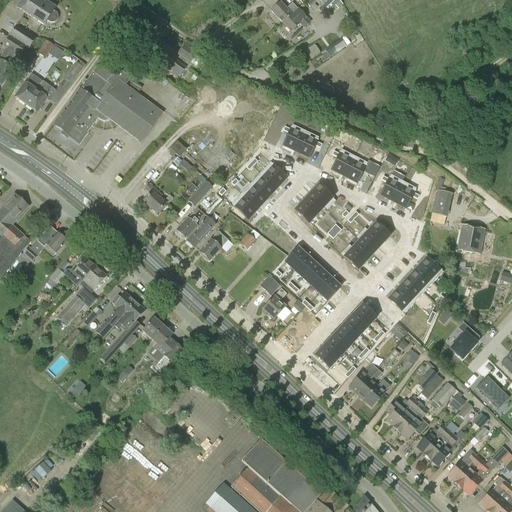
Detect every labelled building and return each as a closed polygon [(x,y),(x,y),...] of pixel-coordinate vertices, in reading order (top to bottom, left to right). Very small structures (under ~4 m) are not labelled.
[(21,1),(17,9),(44,26),(47,21),(49,22),(51,23),(54,22),(56,21),(57,18),(56,15),(55,13),(53,12),(54,9),(40,0),(30,0),(27,5),(21,1)] [(311,0),(306,5),(309,9),(317,2),(314,0),(311,0)] [(318,11),(324,18),(335,7),(338,10),(343,5),(337,0),(320,0),(319,2),(322,5),(320,7),(321,8),(318,11)] [(280,2),(271,11),(283,24),(298,10),(293,4),(287,9),(280,2)] [(310,23),(306,18),(298,10),(283,24),(291,32),(299,25),(303,30),(310,23)] [(351,36),(357,32),(352,23),(345,27),(346,30),(347,29),(351,36)] [(11,69),(13,65),(10,63),(14,56),(18,59),(18,58),(25,48),(29,50),(35,39),(16,27),(10,37),(3,47),(6,49),(0,58),(0,85),(1,86),(12,70),(11,69)] [(141,50),(159,64),(167,55),(148,40),(141,50)] [(53,47),(45,42),(37,55),(45,60),(53,47)] [(196,56),(197,54),(184,45),(176,55),(189,65),(190,64),(195,68),(201,60),(196,56)] [(314,46),(305,52),(311,60),(320,55),(320,53),(316,47),(314,46)] [(325,62),(337,54),(332,46),(325,51),(327,54),(322,57),(325,62)] [(185,69),(167,55),(159,64),(178,78),(185,69)] [(28,66),(22,62),(18,68),(23,72),(28,66)] [(55,91),(42,82),(26,105),(36,113),(45,100),(49,103),(50,101),(55,105),(66,91),(66,90),(83,69),(76,63),(62,80),(64,81),(60,86),(59,86),(55,91)] [(162,114),(125,86),(133,75),(132,75),(130,78),(117,68),(116,69),(114,67),(111,66),(109,65),(106,65),(104,65),(101,65),(99,66),(97,68),(95,70),(93,73),(86,81),(85,80),(82,83),(84,84),(80,90),(79,89),(53,125),(60,131),(58,134),(63,137),(65,134),(67,136),(66,138),(68,140),(69,137),(78,144),(86,132),(97,118),(98,120),(103,121),(110,121),(118,126),(139,143),(162,114)] [(15,97),(26,105),(42,82),(41,82),(31,75),(15,97)] [(290,130),(288,134),(282,147),(295,153),(305,133),(292,127),(290,130)] [(206,130),(185,155),(216,183),(238,158),(206,130)] [(305,133),(295,153),(308,159),(314,146),(316,143),(318,139),(305,133)] [(169,150),(179,158),(186,151),(176,142),(169,150)] [(339,155),(337,159),(331,171),(343,178),(354,158),(341,151),(339,155)] [(366,164),(354,158),(343,178),(356,184),(363,171),(365,168),(366,164)] [(180,159),(176,164),(185,171),(189,166),(180,159)] [(270,164),(260,175),(276,190),(286,179),(270,164)] [(276,190),(260,175),(250,185),(267,200),(276,190)] [(388,181),(386,184),(380,196),(392,203),(403,183),(390,176),(388,181)] [(189,203),(195,207),(205,196),(212,188),(205,182),(188,201),(189,203)] [(415,190),(403,183),(392,203),(405,210),(412,197),(414,193),(415,190)] [(191,184),(186,190),(191,195),(196,188),(191,184)] [(145,189),(151,194),(143,203),(157,215),(167,204),(155,194),(157,192),(149,185),(145,189)] [(250,185),(241,195),(257,210),(267,200),(250,185)] [(309,195),(324,208),(331,201),(332,200),(318,186),(316,188),(309,195)] [(437,191),(431,215),(446,218),(452,195),(437,191)] [(13,226),(28,208),(14,195),(0,210),(0,236),(2,238),(0,239),(0,279),(31,242),(13,226)] [(257,210),(241,195),(231,205),(248,221),(257,210)] [(324,208),(309,195),(302,203),(316,217),(324,208)] [(316,217),(302,203),(294,212),(308,225),(316,217)] [(185,239),(185,240),(206,218),(196,209),(176,231),(177,232),(177,233),(179,236),(181,236),(185,239)] [(215,226),(206,218),(185,240),(194,248),(215,226)] [(374,225),(367,233),(381,246),(388,238),(389,237),(375,224),(374,225)] [(462,226),(457,250),(479,255),(484,230),(462,226)] [(8,271),(14,276),(22,266),(24,268),(30,260),(32,262),(37,256),(44,248),(53,256),(67,242),(50,227),(37,242),(36,241),(30,249),(28,248),(8,271)] [(208,260),(209,261),(227,241),(218,232),(199,252),(204,256),(204,258),(206,260),(208,260)] [(381,246),(367,233),(359,241),(373,254),(381,246)] [(245,252),(255,242),(246,235),(237,245),(245,252)] [(359,241),(351,250),(365,263),(373,254),(359,241)] [(293,272),(306,257),(297,249),(284,263),(293,272)] [(365,263),(351,250),(343,258),(357,271),(365,263)] [(95,267),(84,257),(71,270),(65,271),(62,274),(58,270),(50,279),(57,285),(65,276),(76,287),(78,285),(82,280),(95,267)] [(306,257),(293,272),(301,279),(314,265),(306,257)] [(416,269),(433,284),(442,273),(426,258),(416,269)] [(265,274),(269,271),(263,265),(260,269),(265,274)] [(323,273),(314,265),(301,279),(310,287),(323,273)] [(459,266),(457,274),(467,276),(468,271),(464,270),(465,267),(459,266)] [(95,267),(82,280),(94,291),(106,277),(95,267)] [(433,284),(416,269),(407,279),(423,294),(433,284)] [(331,281),(323,273),(310,287),(318,295),(331,281)] [(511,276),(502,273),(499,281),(511,285),(511,276)] [(279,287),(269,278),(261,287),(270,296),(279,287)] [(407,279),(397,289),(414,304),(423,294),(407,279)] [(331,281),(318,295),(327,303),(340,289),(331,281)] [(88,310),(96,301),(90,295),(82,289),(74,298),(75,298),(55,319),(66,328),(84,307),(88,310)] [(414,304),(397,289),(388,300),(404,315),(414,304)] [(262,310),(273,320),(276,317),(282,323),(290,314),(284,308),(279,303),(286,295),(280,290),(273,298),(262,310)] [(39,294),(37,300),(48,303),(50,297),(39,294)] [(101,339),(124,314),(135,302),(125,294),(120,299),(117,296),(110,304),(116,309),(94,333),(101,339)] [(114,354),(139,326),(135,322),(144,311),(135,302),(124,314),(101,339),(102,341),(114,328),(118,332),(121,328),(125,332),(109,350),(114,354)] [(361,306),(353,315),(367,328),(375,319),(361,306)] [(92,312),(98,317),(102,312),(96,307),(92,312)] [(449,319),(452,316),(446,311),(443,315),(449,319)] [(367,328),(353,315),(346,323),(360,336),(367,328)] [(153,319),(142,332),(143,332),(147,336),(151,340),(163,327),(153,319)] [(346,323),(338,331),(352,344),(360,336),(346,323)] [(406,333),(396,324),(389,332),(399,341),(406,333)] [(463,335),(449,350),(461,361),(463,359),(467,355),(471,350),(472,348),(476,344),(469,338),(473,333),(462,324),(457,330),(463,335)] [(163,327),(151,340),(156,345),(154,348),(164,357),(154,367),(161,373),(181,351),(168,339),(172,336),(163,327)] [(352,344),(338,331),(330,340),(344,353),(352,344)] [(131,335),(118,350),(121,354),(122,355),(127,349),(128,349),(136,340),(131,335)] [(330,340),(322,348),(336,361),(344,353),(330,340)] [(403,341),(398,347),(403,351),(408,345),(403,341)] [(336,361),(322,348),(314,357),(328,370),(336,361)] [(415,354),(410,350),(407,354),(406,355),(411,359),(412,358),(415,354)] [(383,365),(386,368),(398,355),(394,352),(383,365)] [(511,356),(510,354),(500,364),(511,375),(511,356)] [(361,373),(348,388),(356,395),(377,370),(370,364),(361,374),(361,373)] [(220,370),(215,365),(208,373),(213,378),(220,370)] [(377,370),(356,395),(364,402),(382,381),(377,387),(373,384),(382,374),(377,370)] [(420,391),(434,375),(430,371),(416,387),(420,391)] [(420,394),(426,401),(443,383),(436,377),(420,394)] [(487,377),(475,389),(497,410),(508,399),(487,377)] [(382,381),(364,402),(371,408),(382,396),(384,394),(383,393),(387,390),(390,387),(383,381),(382,381)] [(80,382),(70,394),(74,398),(85,387),(80,382)] [(454,392),(447,385),(433,399),(431,401),(439,408),(441,406),(454,392)] [(459,394),(448,405),(457,413),(465,403),(462,400),(463,398),(459,394)] [(407,403),(406,405),(409,408),(410,406),(411,407),(416,402),(414,401),(416,399),(414,396),(412,399),(412,398),(407,403)] [(394,402),(385,412),(390,417),(386,421),(392,427),(409,408),(406,405),(407,403),(404,400),(399,407),(394,402)] [(410,406),(409,408),(413,412),(418,416),(419,414),(417,412),(421,407),(416,402),(411,407),(410,406)] [(458,415),(463,419),(471,410),(472,409),(467,404),(458,415)] [(421,407),(417,412),(419,414),(418,416),(422,419),(427,413),(421,407)] [(409,408),(392,427),(401,435),(414,420),(409,416),(413,412),(409,408)] [(480,430),(488,421),(480,414),(472,423),(480,430)] [(414,420),(401,435),(407,440),(414,433),(419,437),(428,427),(421,420),(422,419),(418,416),(414,420)] [(449,422),(445,427),(452,433),(456,427),(449,422)] [(441,426),(436,431),(440,435),(441,436),(447,431),(441,426)] [(429,434),(416,448),(423,454),(440,435),(436,431),(434,429),(429,434)] [(483,429),(473,439),(478,443),(488,433),(483,429)] [(447,431),(441,436),(446,440),(451,435),(447,431)] [(440,435),(423,454),(430,461),(447,442),(446,440),(441,436),(440,435)] [(451,435),(446,440),(447,442),(455,448),(460,442),(451,435)] [(376,511),(364,497),(352,510),(326,487),(321,494),(260,440),(241,461),(247,467),(230,487),(258,511),(376,511)] [(447,442),(430,461),(437,468),(455,448),(447,442)] [(461,463),(447,476),(454,482),(472,463),(474,464),(488,448),(485,446),(475,457),(473,455),(463,465),(461,463)] [(478,468),(483,463),(480,461),(485,455),(488,458),(492,453),(488,448),(474,464),(472,463),(454,482),(462,490),(480,470),(478,468)] [(508,454),(502,448),(489,461),(485,465),(483,463),(478,468),(480,470),(462,490),(469,496),(481,482),(508,454)] [(511,458),(503,469),(509,474),(511,470),(511,458)] [(36,481),(48,472),(41,462),(29,471),(36,481)] [(492,491),(478,505),(485,511),(503,491),(504,492),(509,487),(499,478),(494,484),(495,486),(492,490),(492,491)] [(503,491),(485,511),(486,511),(500,511),(511,499),(510,497),(511,495),(511,489),(509,487),(504,492),(503,491)] [(511,511),(511,495),(510,497),(511,499),(500,511),(511,511)] [(0,510),(0,511),(22,511),(10,500),(0,510)]
